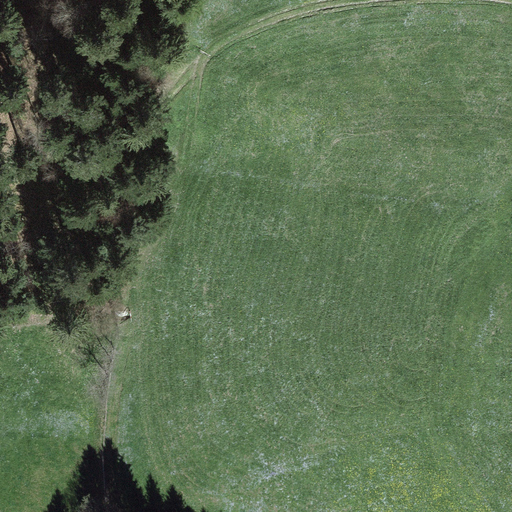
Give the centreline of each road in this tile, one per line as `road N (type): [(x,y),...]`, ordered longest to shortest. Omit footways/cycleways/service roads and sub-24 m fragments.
road 1 (track): [(0,89),(67,127),(122,138),(198,61)]
road 2 (track): [(343,0),(262,22),(198,61)]
